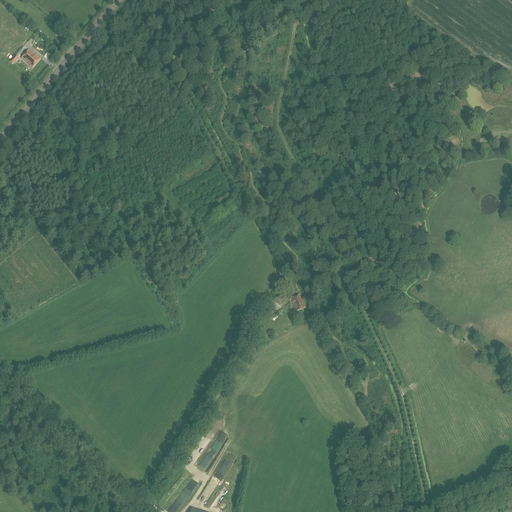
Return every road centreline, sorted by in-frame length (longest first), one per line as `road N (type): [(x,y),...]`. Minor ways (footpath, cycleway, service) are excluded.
road 1 (unclassified): [(133,511),(0,370)]
road 2 (secondary): [(0,136),(118,0)]
